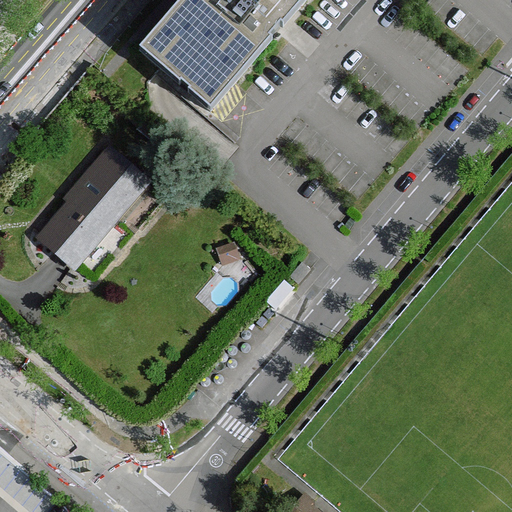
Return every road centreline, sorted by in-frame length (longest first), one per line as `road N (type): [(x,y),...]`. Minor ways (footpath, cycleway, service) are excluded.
road 1 (unclassified): [(161,511),(511,97)]
road 2 (tertiary): [(0,383),(150,511)]
road 3 (primary): [(0,108),(95,0)]
